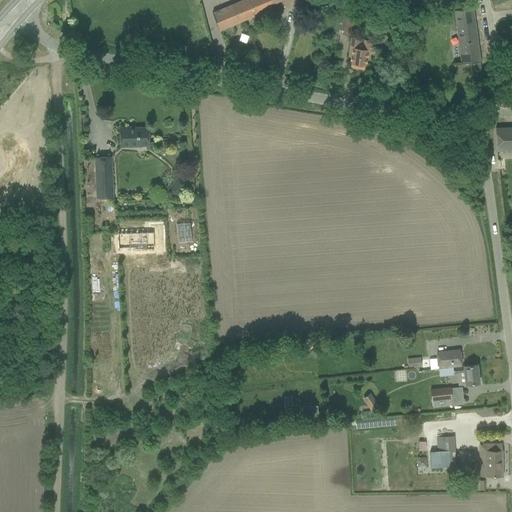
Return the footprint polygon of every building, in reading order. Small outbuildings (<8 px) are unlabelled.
[(242,0),(211,13),(218,31),(244,20),(241,13),(250,9),(246,0),(242,0)] [(241,13),(244,20),(272,8),(270,4),(280,0),(281,0),(284,5),(295,1),(294,0),(246,0),(250,9),(241,13)] [(343,34),(352,35),(354,18),(356,6),(354,4),(338,9),(335,29),(344,30),(343,34)] [(361,5),(361,13),(373,13),(373,5),(361,5)] [(454,64),(455,74),(481,71),(473,9),(454,10),(461,63),(454,64)] [(410,23),(424,22),(423,14),(409,15),(410,23)] [(350,67),(364,69),(365,66),(366,59),(369,60),(372,41),(351,38),(348,57),(351,57),(350,64),(351,64),(350,67)] [(120,128),(121,147),(149,145),(148,127),(135,128),(135,127),(120,128)] [(511,127),(495,129),(496,151),(511,149),(511,127)] [(111,157),(95,158),(97,198),(113,197),(111,157)] [(167,190),(178,197),(188,183),(177,175),(167,190)] [(153,232),(117,233),(117,251),(153,250),(153,232)] [(437,353),(438,369),(452,367),(461,366),(460,350),(437,353)] [(408,359),(409,367),(421,366),(420,357),(408,359)] [(458,376),(459,385),(479,383),(477,365),(461,366),(452,367),(453,374),(464,373),(464,376),(458,376)] [(430,389),(431,401),(451,399),(450,387),(430,389)] [(364,398),(363,399),(372,413),(373,412),(380,408),(370,394),(364,398)] [(436,450),(428,450),(428,467),(455,466),(454,435),(435,436),(436,450)] [(478,465),(478,476),(502,476),(502,444),(480,444),(480,465),(478,465)] [(426,457),(417,458),(417,466),(426,465),(426,457)] [(483,480),(474,480),(474,490),(483,490),(483,480)]
